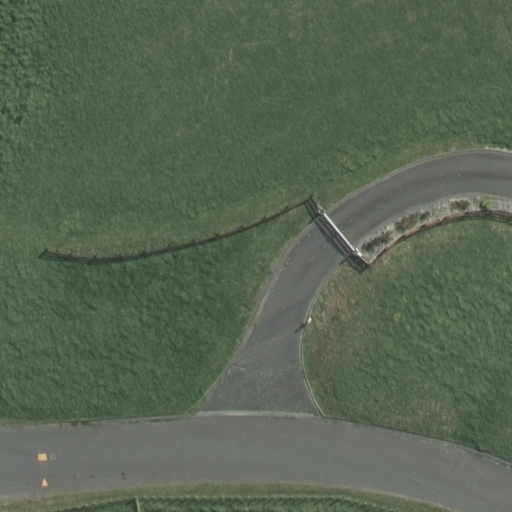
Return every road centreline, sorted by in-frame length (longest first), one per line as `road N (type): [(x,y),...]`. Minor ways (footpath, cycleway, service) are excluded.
road 1 (residential): [(511,504),(434,478),(320,456),(179,452),(0,463)]
road 2 (unknown): [(228,453),(256,338),(299,258),(354,205),(431,177),(511,190)]
